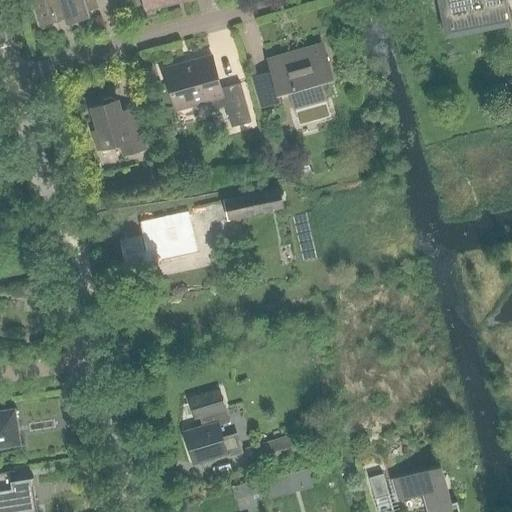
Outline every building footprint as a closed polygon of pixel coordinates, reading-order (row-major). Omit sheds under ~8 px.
[(31,0),(39,25),(60,19),(59,17),(67,15),(69,21),(87,16),(85,10),(97,7),(95,0),(31,0)] [(507,11),(510,26),(511,25),(506,0),(440,0),(447,33),(477,27),(475,18),(507,11)] [(321,45),(268,60),(271,73),(253,78),(261,106),(280,101),(278,92),(289,89),(294,108),(324,99),(319,81),(330,77),(321,45)] [(211,56),(191,61),(192,64),(164,71),(175,108),(176,107),(176,110),(193,105),(192,103),(209,98),(213,110),(225,106),(231,128),(250,122),(239,83),(220,89),(211,56)] [(101,104),(91,107),(97,130),(92,132),(97,150),(119,143),(122,155),(145,149),(133,107),(120,111),(116,100),(114,101),(111,97),(102,100),(101,104)] [(284,138),(272,142),(275,155),(288,151),(284,138)] [(291,206),(286,187),(279,188),(279,186),(223,198),(228,220),(291,206)] [(126,270),(198,254),(188,212),(139,223),(142,235),(121,240),(126,270)] [(202,427),(184,432),(193,465),(197,464),(199,465),(205,463),(207,460),(227,454),(229,456),(242,452),(236,434),(222,438),(218,423),(222,422),(222,423),(223,423),(220,411),(225,410),(219,390),(188,399),(194,419),(199,418),(202,427)] [(0,444),(10,443),(17,442),(15,424),(13,411),(17,411),(17,410),(0,412),(0,444)] [(300,430),(262,441),(267,461),(306,450),(300,430)] [(387,495),(391,511),(459,511),(456,501),(451,503),(440,465),(390,479),(397,501),(422,494),(426,511),(393,511),(382,474),(368,478),(375,501),(376,500),(376,499),(387,495)] [(0,511),(30,511),(36,511),(31,478),(33,478),(33,477),(10,481),(9,473),(14,472),(14,471),(0,472),(0,511)] [(278,477),(265,481),(268,493),(281,489),(278,477)] [(256,481),(245,484),(248,496),(259,493),(256,481)]
